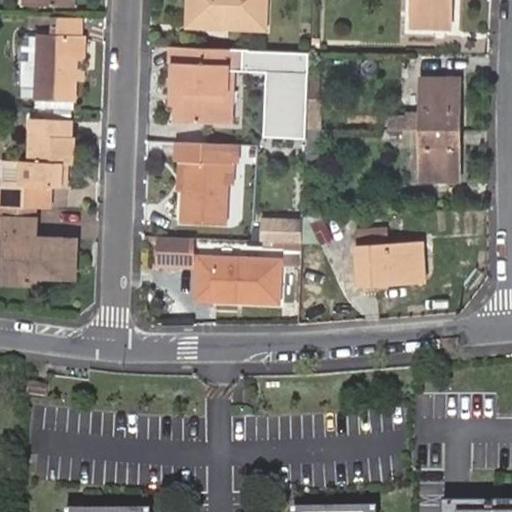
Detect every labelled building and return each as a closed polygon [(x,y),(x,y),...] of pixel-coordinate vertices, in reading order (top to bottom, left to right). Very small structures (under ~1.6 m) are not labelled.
[(37,0),(22,0),(23,10),(37,11),(37,0)] [(37,0),(37,11),(69,11),(69,0),(37,0)] [(231,20),(230,26),(266,28),(266,0),(196,0),(196,19),(221,20),(231,20)] [(452,30),(452,0),(415,0),(414,30),(452,30)] [(76,21),(45,20),(44,39),(39,38),(24,38),(24,59),(39,60),(38,78),(38,101),(74,102),(74,83),(81,83),(82,72),(74,72),(75,61),(76,40),(76,21)] [(245,49),(176,46),(174,90),(183,97),(183,104),(174,104),(173,121),(223,123),(225,71),(240,71),(245,71),(245,49)] [(39,60),(24,59),(23,78),(38,78),(39,60)] [(239,123),(240,71),(225,71),(223,123),(239,123)] [(426,132),(465,132),(466,82),(427,81),(426,132)] [(183,97),(174,90),(174,104),(183,104),(183,97)] [(304,128),(316,129),(319,99),(307,98),(304,128)] [(3,165),(1,212),(27,212),(28,189),(62,191),(63,167),(69,168),(71,168),(72,122),(32,121),(31,165),(21,165),(3,165)] [(323,161),(323,129),(309,129),(308,149),(308,161),(323,161)] [(464,183),(465,132),(426,132),(425,182),(464,183)] [(178,144),(169,143),(169,163),(178,163),(178,144)] [(178,144),(178,163),(181,163),(187,163),(187,192),(187,225),(228,225),(228,183),(228,165),(236,165),(240,165),(241,146),(178,144)] [(236,183),(236,165),(228,165),(228,183),(236,183)] [(288,219),(266,218),(266,227),(288,227),(288,219)] [(306,219),(288,219),(288,227),(266,227),(265,242),(284,243),(305,243),(306,219)] [(26,224),(0,222),(0,239),(6,240),(6,256),(5,285),(34,286),(41,278),(74,279),(75,242),(42,241),(42,245),(36,241),(36,224),(26,224)] [(355,248),(357,288),(426,282),(423,243),(389,246),(388,231),(359,233),(360,247),(355,248)] [(195,240),(162,238),(161,266),(194,267),(195,240)] [(286,267),(304,267),(305,243),(284,243),(286,267)] [(218,259),(259,261),(259,249),(218,248),(218,259)] [(284,262),(259,261),(218,259),(203,259),(202,302),(284,304),(284,262)] [(50,388),(32,386),(30,398),(49,400),(50,388)]
